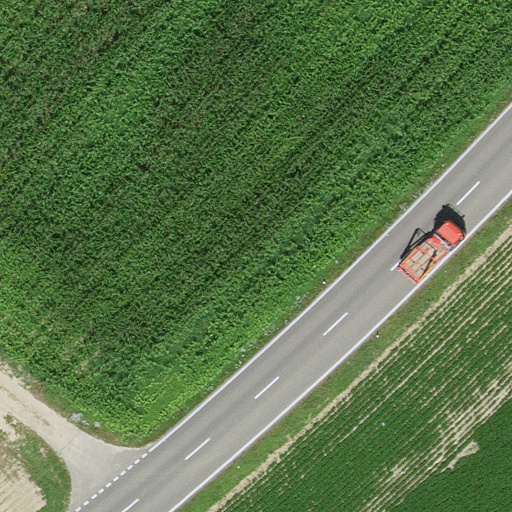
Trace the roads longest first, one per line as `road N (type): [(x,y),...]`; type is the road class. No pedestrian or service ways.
road 1 (secondary): [(113,511),(305,371),(511,145)]
road 2 (track): [(0,404),(135,496)]
